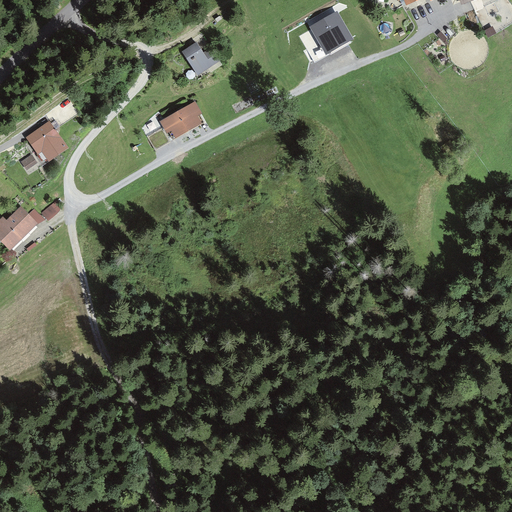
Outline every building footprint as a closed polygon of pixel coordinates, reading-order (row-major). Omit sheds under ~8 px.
[(337,11),(309,27),(326,55),(354,39),(337,11)] [(197,46),(184,54),(198,75),(222,59),(214,47),(203,54),(197,46)] [(196,103),(162,121),(173,141),(207,123),(196,103)] [(54,121),(28,137),(39,154),(45,150),(52,161),(71,149),(54,121)] [(34,156),(24,163),(30,171),(40,164),(34,156)] [(62,208),(56,201),(43,213),(49,220),(62,208)] [(7,222),(3,218),(0,220),(0,239),(10,250),(37,224),(21,208),(7,222)]
